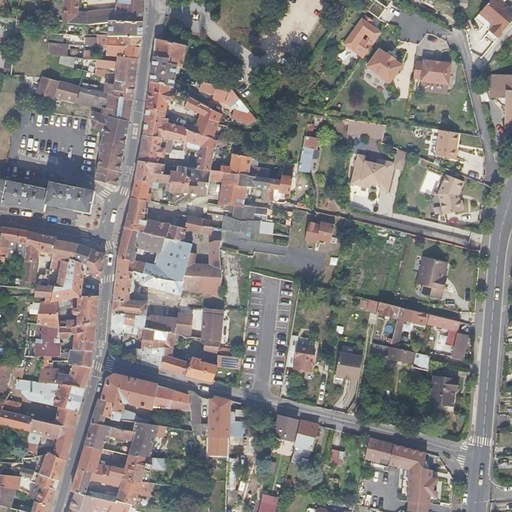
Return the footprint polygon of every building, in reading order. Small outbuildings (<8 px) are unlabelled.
[(79,13),(79,0),(65,0),(65,14),(77,15),(79,14),(79,13)] [(142,13),(142,0),(118,0),(118,3),(116,5),(116,12),(116,23),(143,22),(142,13)] [(386,6),(377,0),(374,0),(368,10),(378,17),(386,6)] [(498,38),(511,21),(511,10),(499,0),(491,0),(479,15),(493,26),(489,31),(498,38)] [(116,23),(116,12),(79,13),(79,14),(77,15),(77,24),(93,24),(109,24),(110,23),(116,23)] [(368,23),(371,19),(364,14),(344,43),(363,57),(381,32),(371,25),(368,23)] [(142,30),(143,22),(116,23),(110,23),(109,35),(117,35),(118,32),(132,34),(132,36),(142,38),(142,30)] [(141,43),(142,38),(132,36),(132,34),(118,32),(117,35),(109,35),(98,35),(99,46),(109,46),(140,48),(141,43)] [(182,70),(186,45),(155,40),(153,58),(166,60),(166,66),(176,68),(182,70)] [(49,41),(49,54),(69,54),(69,42),(49,41)] [(139,59),(140,48),(109,46),(108,55),(118,56),(139,59)] [(402,65),(394,60),(395,59),(387,53),(386,54),(379,48),(366,66),(380,75),(380,77),(386,82),(388,82),(390,82),(402,65)] [(93,57),(94,52),(84,51),(82,60),(96,60),(96,58),(93,57)] [(73,66),(75,58),(61,55),(59,63),(73,66)] [(136,84),(139,59),(118,56),(117,62),(97,61),(96,66),(116,69),(115,80),(136,84)] [(174,85),(176,68),(166,66),(166,60),(153,58),(150,83),(174,85)] [(224,84),(231,63),(219,59),(213,81),(224,84)] [(449,84),(452,64),(423,60),(423,63),(415,61),(413,79),(421,79),(420,81),(449,84)] [(511,74),(491,75),(491,97),(497,97),(498,100),(500,103),(504,106),(507,106),(506,128),(511,128),(511,74)] [(73,101),(77,88),(43,79),(38,92),(53,97),(53,96),(73,101)] [(136,92),(136,84),(115,80),(114,86),(107,85),(104,94),(133,101),(135,101),(136,92)] [(208,106),(187,95),(181,89),(174,87),(174,85),(150,83),(147,109),(167,111),(168,99),(174,101),(175,97),(178,99),(177,103),(199,112),(219,122),(222,113),(215,109),(208,106)] [(219,96),(222,88),(208,85),(206,93),(219,96)] [(240,99),(231,88),(223,86),(220,100),(230,103),(233,106),(240,99)] [(130,115),(133,101),(104,94),(81,89),(77,102),(102,108),(130,115)] [(251,112),(244,104),(234,109),(248,115),(251,112)] [(12,122),(20,124),(27,126),(31,110),(15,108),(12,122)] [(129,121),(130,115),(102,108),(100,114),(129,121)] [(215,138),(219,125),(198,117),(196,126),(186,124),(185,121),(183,121),(180,121),(180,126),(178,126),(169,124),(169,120),(168,119),(167,119),(166,118),(167,111),(147,109),(146,118),(144,137),(183,142),(187,130),(215,138)] [(257,120),(251,112),(248,115),(234,109),(230,117),(248,125),(257,120)] [(219,122),(199,112),(198,117),(219,125),(219,122)] [(129,121),(100,114),(93,113),(92,120),(103,123),(112,127),(128,131),(129,121)] [(97,181),(114,187),(117,188),(118,180),(123,158),(128,131),(112,127),(103,123),(92,120),(91,129),(102,132),(98,150),(99,152),(95,179),(97,181)] [(386,133),(387,126),(355,121),(353,132),(379,136),(379,132),(386,133)] [(319,150),(321,139),(313,138),(315,126),(309,124),(300,171),(311,174),(314,159),(320,160),(321,151),(319,150)] [(456,148),(458,132),(440,129),(436,156),(454,159),(455,157),(456,157),(458,148),(456,148)] [(216,150),(217,145),(226,148),(229,139),(228,138),(228,131),(220,137),(219,139),(215,138),(187,130),(183,142),(185,144),(184,148),(200,151),(200,156),(198,163),(212,165),(215,150),(216,150)] [(183,152),(184,148),(185,144),(183,142),(144,137),(140,155),(159,158),(165,158),(166,150),(171,151),(183,152)] [(182,159),(183,152),(171,151),(170,158),(179,159),(182,159)] [(388,193),(397,164),(380,159),(379,164),(368,161),(369,156),(360,154),(352,182),(370,188),(371,182),(382,186),(380,190),(388,193)] [(158,164),(159,158),(140,155),(138,162),(158,164)] [(260,178),(261,171),(261,168),(259,168),(251,167),(253,159),(253,158),(243,157),(233,155),(231,168),(223,167),(221,173),(226,174),(260,178)] [(259,168),(260,161),(253,159),(251,167),(259,168)] [(171,186),(173,175),(165,174),(167,166),(158,164),(138,162),(135,181),(152,184),(154,185),(154,188),(159,189),(160,183),(171,186)] [(211,172),(212,165),(198,163),(197,169),(211,172)] [(174,171),(175,167),(167,166),(165,174),(173,175),(174,171)] [(294,177),(295,170),(284,168),(283,176),(294,177)] [(208,195),(211,180),(225,181),(226,174),(221,173),(211,172),(197,169),(192,169),(191,174),(189,194),(208,195)] [(427,170),(420,191),(432,195),(439,174),(427,170)] [(189,194),(191,174),(188,174),(174,171),(173,175),(171,186),(170,192),(171,193),(189,194)] [(270,179),(271,172),(261,171),(260,178),(270,179)] [(269,190),(271,180),(270,179),(260,178),(226,174),(225,181),(222,197),(247,199),(248,188),(264,190),(269,190)] [(457,198),(456,195),(457,192),(458,192),(463,181),(445,175),(438,194),(442,214),(461,210),(461,209),(462,207),(460,200),(459,199),(458,198),(457,198)] [(291,194),(294,177),(283,176),(282,181),(280,191),(280,193),(291,194)] [(94,193),(85,191),(80,189),(51,184),(50,191),(4,181),(0,180),(0,201),(18,206),(45,212),(47,205),(90,214),(94,193)] [(280,191),(282,181),(271,180),(269,190),(268,201),(273,202),(275,192),(276,192),(276,190),(280,191)] [(153,194),(151,192),(152,184),(135,181),(133,190),(131,198),(141,201),(149,202),(152,202),(153,194)] [(245,207),(247,199),(222,197),(220,206),(226,207),(227,204),(245,207)] [(148,209),(149,202),(141,201),(131,198),(130,206),(148,209)] [(268,218),(269,211),(245,207),(227,204),(226,207),(225,212),(235,214),(234,220),(235,222),(249,224),(250,222),(262,223),(267,224),(268,218)] [(143,232),(146,220),(145,219),(146,217),(147,217),(148,214),(147,212),(148,209),(130,206),(129,209),(128,215),(125,228),(143,232)] [(204,227),(205,221),(194,219),(188,217),(187,224),(185,229),(188,231),(208,235),(212,234),(213,229),(204,227)] [(260,235),(262,223),(250,222),(249,224),(235,222),(234,220),(225,219),(224,223),(225,223),(224,230),(259,235),(260,235)] [(168,238),(172,226),(146,220),(143,232),(168,238)] [(333,242),(337,225),(324,221),(323,224),(310,221),(305,240),(318,244),(320,239),(333,242)] [(185,242),(188,231),(185,229),(172,226),(168,238),(185,242)] [(24,249),(28,231),(1,227),(0,229),(0,230),(0,258),(3,260),(21,261),(21,259),(24,249)] [(129,261),(128,271),(185,283),(187,275),(192,253),(193,245),(185,242),(168,238),(143,232),(125,228),(119,258),(129,261)] [(52,255),(56,240),(56,238),(28,231),(24,249),(33,251),(52,255)] [(64,289),(77,245),(65,242),(56,240),(52,255),(48,268),(51,268),(52,262),(54,263),(55,259),(60,260),(56,284),(53,284),(52,287),(44,285),(43,289),(31,288),(29,300),(54,301),(57,288),(64,289)] [(223,278),(223,265),(223,252),(226,242),(220,241),(212,244),(211,265),(196,264),(198,255),(192,253),(187,275),(201,276),(223,278)] [(100,279),(104,255),(94,251),(77,245),(64,289),(57,288),(54,301),(54,306),(73,303),(79,301),(82,277),(98,279),(100,279)] [(32,262),(33,251),(24,249),(21,259),(32,262)] [(223,265),(232,254),(223,252),(223,265)] [(444,290),(448,277),(444,275),(447,263),(423,256),(416,283),(422,284),(420,292),(442,298),(444,290)] [(185,283),(128,271),(129,261),(119,258),(119,261),(115,300),(130,301),(131,293),(135,293),(136,286),(135,282),(141,283),(141,287),(175,295),(176,294),(182,296),(184,290),(185,283)] [(28,283),(34,262),(32,262),(21,259),(21,261),(16,282),(24,283),(28,283)] [(199,293),(201,276),(187,275),(185,283),(184,290),(186,293),(199,293)] [(221,294),(223,278),(201,276),(199,293),(221,294)] [(317,295),(319,286),(303,283),(302,291),(317,295)] [(59,326),(94,324),(96,298),(79,301),(73,303),(72,313),(67,314),(66,315),(65,318),(67,320),(73,319),(73,321),(52,323),(52,319),(41,319),(40,327),(59,326)] [(176,333),(177,318),(149,315),(148,317),(146,316),(147,302),(130,301),(115,300),(114,312),(135,315),(134,326),(148,327),(155,330),(171,332),(176,333)] [(30,313),(39,314),(40,302),(31,301),(30,313)] [(397,318),(400,306),(379,301),(377,313),(397,318)] [(53,314),(54,306),(42,308),(41,319),(52,319),(52,317),(53,314)] [(423,324),(427,313),(402,307),(399,318),(423,324)] [(220,339),(222,310),(204,309),(202,332),(202,337),(220,339)] [(162,368),(164,348),(153,346),(155,330),(148,327),(134,326),(135,315),(114,312),(113,325),(112,343),(119,343),(120,337),(122,338),(123,334),(144,337),(141,351),(139,351),(137,362),(162,368)] [(457,332),(460,321),(430,314),(428,323),(449,329),(445,344),(453,346),(457,332)] [(188,331),(189,324),(187,321),(177,318),(176,333),(184,336),(187,336),(188,331)] [(396,344),(402,324),(396,322),(391,343),(396,344)] [(92,353),(94,324),(59,326),(57,339),(66,339),(68,336),(72,336),(71,351),(92,353)] [(57,339),(59,326),(40,327),(39,341),(57,343),(57,339)] [(213,382),(218,364),(202,361),(201,358),(184,355),(184,357),(182,356),(181,359),(174,358),(175,356),(173,355),(176,333),(171,332),(155,330),(153,346),(164,348),(162,368),(177,373),(187,377),(189,375),(213,382)] [(461,360),(468,335),(457,332),(453,346),(450,357),(461,360)] [(56,353),(57,343),(39,341),(38,356),(55,358),(56,353)] [(430,356),(408,351),(390,347),(373,343),(371,355),(412,365),(411,368),(427,372),(430,356)] [(314,372),(319,351),(296,347),(292,351),(289,367),(292,368),(314,372)] [(90,370),(92,353),(71,351),(70,351),(69,352),(69,354),(63,354),(62,364),(68,364),(68,367),(72,368),(90,370)] [(359,380),(362,356),(339,353),(336,376),(344,378),(344,379),(350,380),(351,379),(359,380)] [(48,368),(49,364),(38,363),(36,371),(46,373),(48,368)] [(85,390),(90,370),(72,368),(69,379),(57,377),(58,375),(46,373),(36,371),(32,384),(85,390)] [(154,406),(158,384),(159,383),(115,374),(108,378),(103,400),(123,409),(124,405),(123,401),(128,399),(129,400),(130,402),(153,407),(154,406)] [(453,405),(454,390),(456,390),(458,378),(433,375),(430,403),(453,405)] [(78,418),(85,390),(32,384),(15,381),(12,381),(12,387),(13,388),(17,389),(17,394),(26,400),(54,405),(52,416),(39,414),(37,423),(74,430),(78,418)] [(189,411),(186,396),(177,391),(158,384),(154,406),(190,414),(189,411)] [(198,411),(198,398),(193,395),(192,393),(188,391),(186,393),(186,396),(189,411),(198,411)] [(241,439),(248,412),(227,409),(228,401),(214,398),(211,400),(209,400),(208,427),(198,426),(192,426),(193,435),(219,437),(241,439)] [(108,417),(121,416),(123,409),(103,400),(100,400),(92,424),(105,425),(108,417)] [(0,426),(29,436),(33,422),(33,420),(13,415),(0,411),(1,410),(17,413),(19,407),(2,403),(1,406),(0,405),(0,426)] [(422,421),(423,407),(414,406),(412,420),(422,421)] [(139,417),(136,415),(135,412),(123,409),(121,416),(138,419),(139,417)] [(198,426),(198,411),(189,411),(190,414),(192,426),(198,426)] [(136,429),(138,419),(121,416),(119,424),(115,424),(114,426),(136,429)] [(290,442),(295,421),(277,417),(272,438),(290,442)] [(106,449),(108,441),(112,442),(114,435),(134,440),(131,453),(149,456),(159,424),(138,419),(136,429),(114,426),(105,425),(92,424),(89,435),(85,445),(106,449)] [(53,451),(56,452),(54,458),(66,461),(67,454),(74,430),(37,423),(33,422),(29,436),(48,442),(48,443),(54,446),(53,451)] [(311,450),(317,427),(299,422),(293,447),(311,450)] [(390,464),(395,444),(370,437),(362,461),(376,464),(389,468),(390,464)] [(429,452),(395,444),(390,464),(410,470),(407,502),(409,502),(408,511),(412,511),(429,511),(431,503),(433,503),(434,497),(439,497),(441,477),(435,477),(435,469),(427,466),(429,452)] [(128,466),(101,462),(106,449),(85,445),(83,452),(77,471),(141,482),(148,483),(151,467),(162,469),(164,459),(149,456),(131,453),(128,466)] [(35,458),(37,450),(23,447),(20,461),(33,464),(35,458)] [(328,465),(333,466),(340,467),(343,455),(331,451),(328,465)] [(58,482),(66,461),(54,458),(45,455),(43,460),(35,458),(33,464),(20,461),(18,468),(39,473),(37,477),(58,482)] [(141,482),(77,471),(73,483),(70,493),(73,494),(87,497),(88,495),(85,494),(88,482),(118,489),(115,503),(130,507),(134,507),(141,482)] [(29,480),(30,475),(17,472),(16,477),(25,479),(29,480)] [(15,491),(15,479),(0,475),(0,487),(13,491),(15,491)] [(50,508),(58,482),(37,477),(30,475),(29,480),(25,479),(24,481),(40,485),(40,486),(41,487),(39,495),(37,494),(36,496),(25,492),(24,495),(25,495),(34,505),(50,508)] [(9,509),(13,491),(0,487),(0,506),(7,508),(9,509)] [(128,511),(130,507),(115,503),(87,497),(73,494),(66,511),(89,511),(90,510),(94,509),(102,511),(128,511)] [(258,511),(275,511),(277,506),(261,502),(258,511)]
